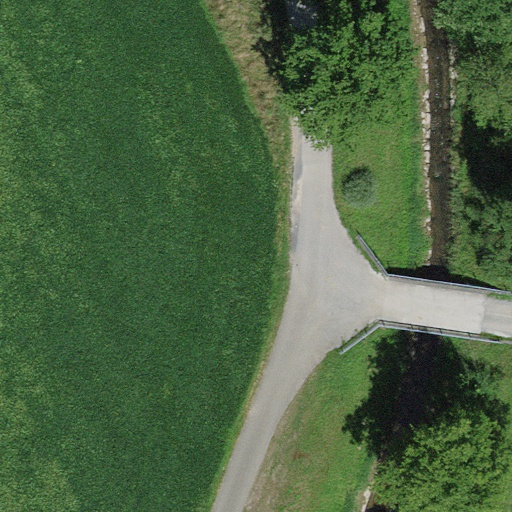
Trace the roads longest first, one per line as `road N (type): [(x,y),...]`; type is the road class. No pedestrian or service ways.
road 1 (track): [(226,511),(311,285),(317,150),(299,0)]
road 2 (track): [(511,319),(311,285)]
